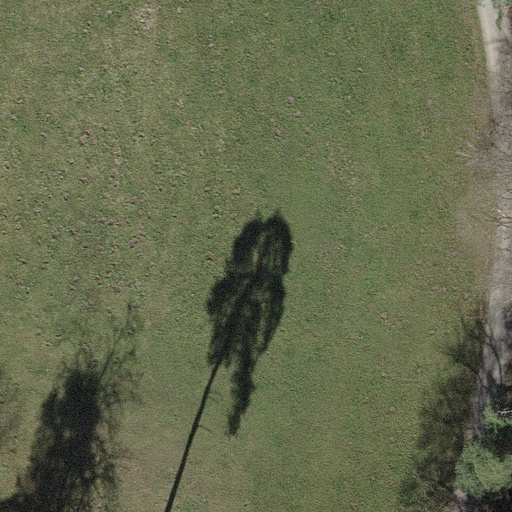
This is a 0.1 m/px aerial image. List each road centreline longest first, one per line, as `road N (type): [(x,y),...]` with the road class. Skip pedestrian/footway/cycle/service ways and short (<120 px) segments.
road 1 (track): [(462,511),(488,422),(511,234)]
road 2 (track): [(511,167),(491,0)]
